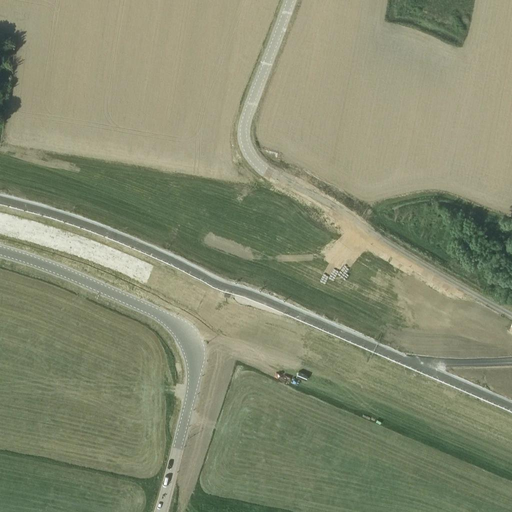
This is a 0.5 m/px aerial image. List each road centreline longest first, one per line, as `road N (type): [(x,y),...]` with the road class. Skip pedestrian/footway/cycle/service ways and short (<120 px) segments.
road 1 (tertiary): [(159,511),(196,380),(185,335),(163,316),(0,249)]
road 2 (unclassified): [(219,280),(511,406)]
road 3 (track): [(290,0),(244,123),(245,141),(260,165),(341,221)]
road 4 (unclassified): [(219,280),(0,200)]
